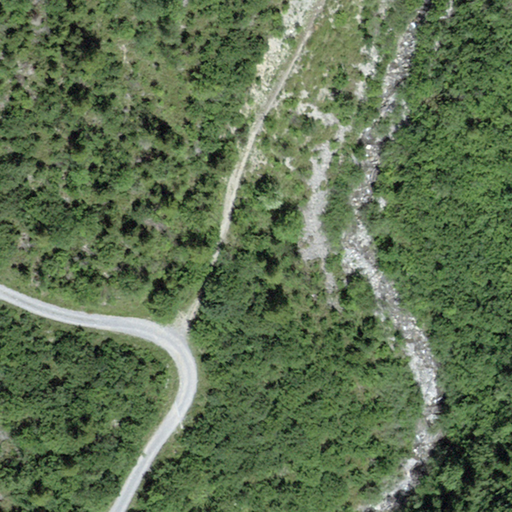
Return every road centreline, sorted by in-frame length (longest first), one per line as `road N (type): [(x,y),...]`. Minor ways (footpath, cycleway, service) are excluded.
road 1 (track): [(178,350),(177,312),(277,67),(321,0)]
road 2 (track): [(178,350),(124,324),(47,312),(0,291)]
road 3 (track): [(117,511),(179,416),(188,385),(178,350)]
